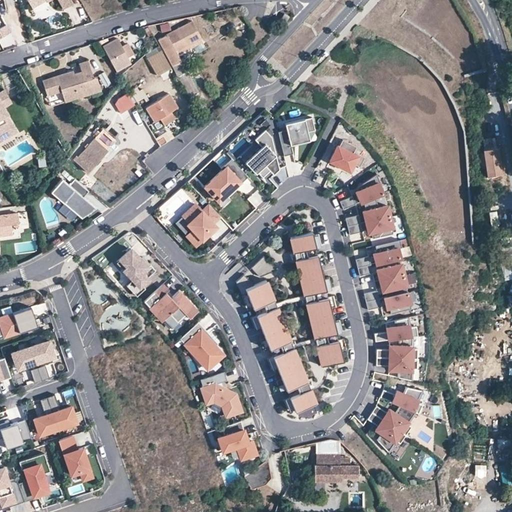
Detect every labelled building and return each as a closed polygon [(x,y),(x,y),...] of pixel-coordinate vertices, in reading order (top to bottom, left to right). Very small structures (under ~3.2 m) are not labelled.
[(46,2),(48,5),(49,7),(58,2),(63,10),(73,5),(70,0),(25,0),(31,10),(46,2)] [(34,14),(48,5),(46,2),(31,10),(34,14)] [(231,12),(236,20),(243,19),(238,11),(231,12)] [(189,47),(201,40),(190,20),(158,38),(191,97),(198,93),(182,63),(177,54),(189,47)] [(160,25),(162,33),(170,30),(168,23),(160,25)] [(7,24),(0,28),(0,38),(12,32),(7,24)] [(127,55),(122,45),(119,40),(104,47),(116,67),(129,60),(127,55)] [(191,52),(203,45),(201,40),(189,47),(191,52)] [(127,43),(122,45),(127,55),(133,52),(128,42),(127,43)] [(189,47),(177,54),(182,63),(194,56),(191,52),(189,47)] [(156,75),(169,68),(159,50),(147,58),(156,75)] [(70,77),(69,74),(43,82),(47,97),(61,92),(65,103),(101,92),(97,79),(94,79),(89,62),(79,65),(82,73),(75,76),(70,77)] [(104,74),(99,77),(105,88),(111,85),(104,74)] [(0,135),(10,129),(3,117),(7,114),(8,113),(4,106),(11,102),(4,89),(0,90),(0,135)] [(125,92),(113,100),(120,111),(132,104),(125,92)] [(135,102),(142,98),(139,92),(132,96),(135,102)] [(159,120),(171,112),(177,108),(168,94),(145,109),(154,123),(159,120)] [(174,119),(171,112),(159,120),(162,125),(174,119)] [(0,140),(16,131),(7,114),(3,117),(10,129),(0,135),(0,140)] [(286,130),(277,132),(283,156),(293,154),(290,145),(309,140),(307,131),(314,130),(311,117),(284,123),(286,130)] [(249,163),(262,178),(269,171),(271,173),(273,175),(279,170),(271,137),(265,130),(254,140),(263,149),(249,163)] [(95,138),(76,160),(89,171),(108,149),(95,138)] [(356,146),(342,139),(338,146),(337,145),(329,160),(350,171),(353,163),(359,166),(364,156),(353,151),(356,146)] [(246,160),(249,163),(263,149),(261,146),(246,160)] [(487,177),(501,175),(496,148),(484,150),(487,177)] [(238,186),(248,177),(231,158),(220,168),(222,170),(205,187),(218,201),(236,185),(238,186)] [(269,171),(262,178),(264,180),(271,173),(269,171)] [(356,192),(360,202),(363,201),(375,196),(383,192),(379,182),(380,182),(376,173),(357,187),(358,190),(356,192)] [(83,194),(88,188),(74,176),(69,182),(61,176),(50,190),(81,215),(96,205),(83,194)] [(340,201),(343,209),(356,204),(352,196),(340,201)] [(363,211),(365,222),(390,216),(387,205),(378,207),(375,196),(363,201),(365,210),(363,211)] [(213,223),(220,216),(209,205),(202,211),(195,204),(183,216),(189,223),(188,225),(193,231),(187,236),(196,246),(216,227),(213,223)] [(69,225),(76,221),(66,206),(59,210),(69,225)] [(17,213),(0,215),(0,235),(12,234),(10,224),(18,223),(17,213)] [(358,215),(345,218),(347,226),(360,223),(358,215)] [(390,216),(365,222),(368,233),(371,232),(372,238),(393,233),(391,227),(392,227),(390,216)] [(12,234),(0,235),(0,243),(20,241),(18,223),(10,224),(12,234)] [(360,223),(347,226),(349,235),(362,231),(360,223)] [(315,246),(312,231),(290,236),(321,365),(343,360),(338,339),(337,339),(335,333),(336,332),(328,296),(327,297),(325,290),(326,290),(317,253),(316,253),(314,247),(315,246)] [(373,254),(375,263),(378,263),(398,258),(400,257),(398,248),(401,247),(399,239),(375,245),(377,253),(373,254)] [(147,278),(155,270),(150,265),(148,266),(131,248),(119,260),(125,267),(123,269),(132,280),(139,287),(142,285),(148,279),(147,278)] [(506,281),(511,279),(505,252),(498,253),(506,281)] [(263,255),(251,267),(259,276),(277,269),(263,255)] [(357,268),(371,264),(368,256),(355,259),(357,268)] [(398,258),(378,263),(380,269),(377,269),(380,280),(404,274),(401,263),(400,264),(398,258)] [(359,276),(373,273),(371,264),(357,268),(359,276)] [(316,403),(266,280),(254,285),(243,274),(236,281),(241,295),(247,293),(253,308),(254,307),(256,314),(255,314),(269,349),(270,348),(273,355),(272,355),(286,390),(287,389),(290,396),(289,396),(295,411),(316,403)] [(404,274),(380,280),(382,291),(385,290),(387,297),(407,292),(405,286),(406,285),(404,274)] [(406,276),(409,287),(417,285),(414,274),(406,276)] [(145,288),(142,285),(139,287),(132,280),(126,285),(136,296),(145,288)] [(168,291),(162,285),(144,302),(163,322),(171,315),(178,322),(186,314),(190,319),(198,311),(178,291),(171,298),(166,293),(168,291)] [(366,302),(379,298),(377,290),(364,293),(366,302)] [(387,297),(384,297),(386,308),(389,308),(391,314),(411,309),(409,303),(411,302),(408,291),(407,292),(387,297)] [(368,310),(381,307),(379,298),(366,302),(368,310)] [(4,337),(38,326),(31,306),(0,316),(0,335),(4,335),(4,337)] [(171,315),(163,322),(170,330),(178,322),(171,315)] [(386,331),(373,333),(375,341),(399,338),(413,336),(417,336),(416,326),(409,327),(407,317),(395,320),(395,325),(385,327),(386,331)] [(215,340),(198,322),(180,338),(209,369),(224,354),(213,342),(215,340)] [(376,352),(376,357),(417,358),(417,348),(412,348),(413,336),(399,338),(399,345),(389,345),(389,349),(376,349),(376,352)] [(49,340),(30,347),(36,363),(54,357),(49,340)] [(16,370),(36,363),(30,347),(10,353),(16,370)] [(417,358),(376,357),(376,359),(375,365),(388,366),(388,370),(398,371),(397,377),(410,380),(411,368),(416,368),(417,358)] [(11,378),(4,358),(0,359),(0,379),(2,379),(3,381),(11,378)] [(37,368),(42,381),(49,378),(44,365),(37,368)] [(30,370),(34,383),(42,381),(37,368),(30,370)] [(224,371),(200,380),(203,388),(201,388),(206,404),(214,401),(223,406),(226,417),(242,412),(236,394),(220,386),(219,384),(227,381),(224,371)] [(489,393),(504,391),(501,375),(486,377),(489,393)] [(383,389),(380,397),(400,405),(415,412),(419,413),(422,404),(417,401),(422,390),(407,387),(403,393),(396,390),(395,394),(383,389)] [(55,394),(47,397),(58,429),(77,423),(71,407),(60,410),(55,394)] [(58,429),(47,397),(40,400),(45,416),(34,419),(40,435),(58,429)] [(376,405),(372,412),(406,435),(411,427),(407,424),(415,412),(400,405),(395,413),(389,409),(387,412),(376,405)] [(406,435),(372,412),(367,419),(378,426),(375,429),(382,433),(377,440),(388,452),(396,440),(400,443),(406,435)] [(32,441),(25,420),(10,426),(8,421),(0,423),(0,438),(3,437),(7,449),(32,441)] [(247,441),(240,421),(221,427),(224,435),(218,437),(222,451),(229,448),(237,446),(240,455),(241,459),(256,453),(252,440),(247,441)] [(72,436),(59,440),(71,475),(80,472),(89,469),(82,448),(77,450),(72,436)] [(497,440),(497,449),(511,450),(511,440),(497,440)] [(340,442),(315,441),(315,453),(340,454),(340,442)] [(233,457),(240,455),(237,446),(229,448),(233,457)] [(19,486),(24,502),(34,498),(33,493),(48,488),(43,474),(50,471),(44,453),(19,461),(22,470),(25,469),(29,482),(19,486)] [(271,476),(267,460),(244,476),(250,488),(265,484),(271,476)] [(314,465),(313,481),(340,482),(340,478),(340,466),(314,465)] [(474,466),(475,479),(487,478),(486,465),(474,466)] [(340,478),(357,479),(358,466),(340,466),(340,478)] [(500,467),(502,486),(511,485),(509,466),(500,467)] [(3,468),(0,468),(0,500),(2,507),(15,502),(15,505),(24,502),(19,486),(16,478),(8,481),(3,468)] [(89,469),(80,472),(83,480),(92,477),(89,469)] [(0,500),(0,510),(15,505),(15,502),(2,507),(0,500)]
